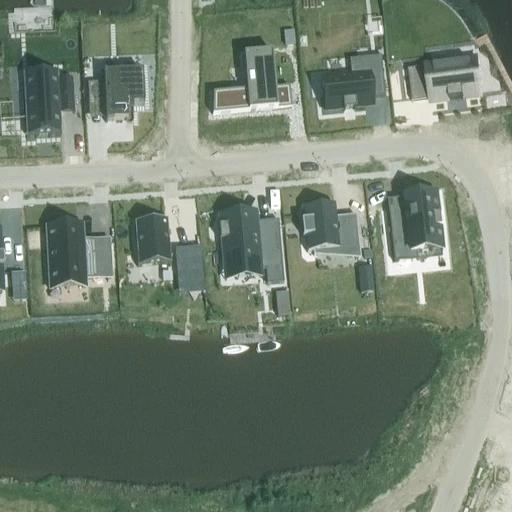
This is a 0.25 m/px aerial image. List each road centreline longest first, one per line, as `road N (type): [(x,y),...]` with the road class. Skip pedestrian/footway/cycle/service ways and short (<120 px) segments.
road 1 (tertiary): [(443,511),(478,425),(500,339),(492,225),(465,170),(447,154),(422,149),(178,170)]
road 2 (tertiary): [(178,170),(0,178)]
road 3 (residential): [(178,170),(179,0)]
